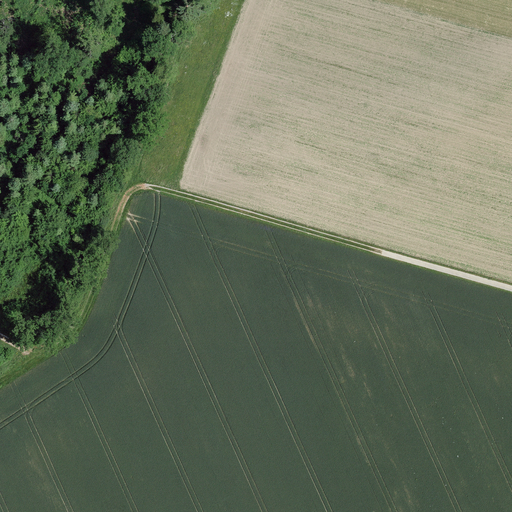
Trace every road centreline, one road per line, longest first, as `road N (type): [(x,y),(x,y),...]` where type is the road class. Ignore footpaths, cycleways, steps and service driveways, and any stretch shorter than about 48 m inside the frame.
road 1 (track): [(129,181),(511,287)]
road 2 (track): [(0,335),(39,354),(83,319),(129,181)]
road 3 (track): [(129,181),(192,0)]
